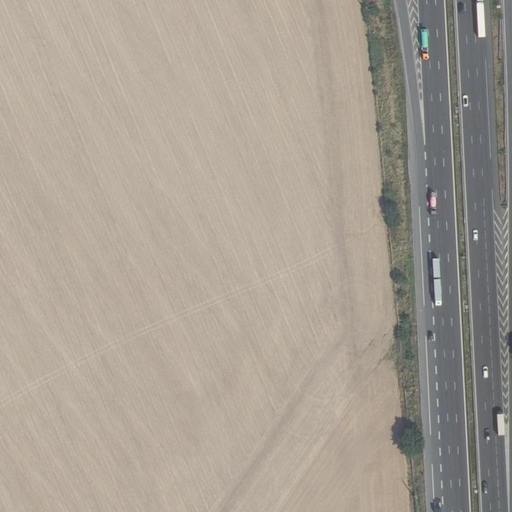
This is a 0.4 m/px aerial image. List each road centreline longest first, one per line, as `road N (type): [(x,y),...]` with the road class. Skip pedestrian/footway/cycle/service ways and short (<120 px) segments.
road 1 (motorway): [(498,511),(470,0)]
road 2 (motorway): [(438,149),(452,511)]
road 3 (motorway): [(401,0),(419,128),(438,149)]
road 4 (motorway): [(430,0),(438,149)]
